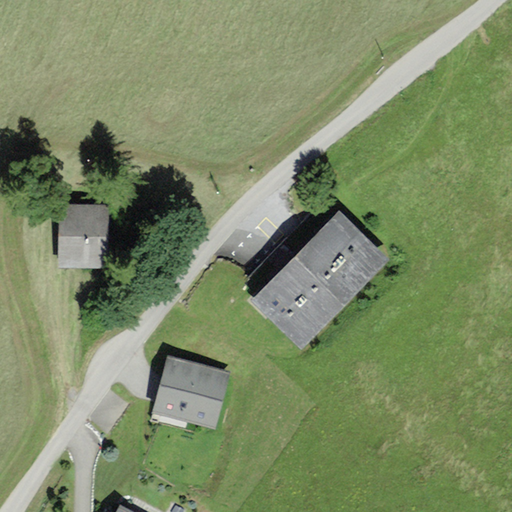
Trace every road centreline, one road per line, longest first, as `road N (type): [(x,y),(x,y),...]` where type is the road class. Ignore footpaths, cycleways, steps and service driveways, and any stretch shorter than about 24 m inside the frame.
road 1 (unclassified): [(13,511),(84,407),(237,220),(495,0)]
road 2 (track): [(60,279),(71,395),(84,407)]
